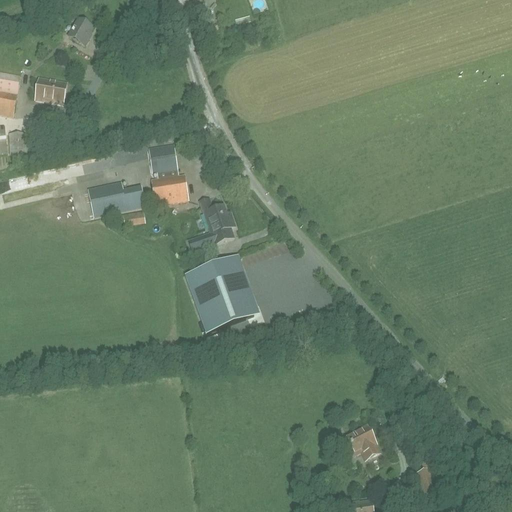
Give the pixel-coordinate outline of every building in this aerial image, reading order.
[(87,39),(92,30),(78,21),(68,39),(84,48),(89,40),(87,39)] [(148,63),(157,61),(155,55),(147,57),(148,63)] [(20,78),(0,74),(0,117),(12,119),(20,78)] [(66,86),(50,83),(39,81),(35,102),(62,106),(66,86)] [(9,157),(31,156),(31,135),(9,135),(9,157)] [(155,208),(188,203),(184,177),(178,178),(177,171),(173,148),(148,151),(152,175),(156,175),(157,182),(151,182),(155,208)] [(59,173),(0,182),(0,193),(61,183),(59,173)] [(89,201),(94,221),(145,209),(141,190),(89,201)] [(229,230),(234,229),(230,218),(227,219),(222,206),(211,210),(208,199),(199,202),(215,246),(233,240),(229,230)] [(124,228),(145,225),(143,215),(123,218),(124,228)] [(186,278),(207,335),(254,318),(239,276),(233,261),(186,278)] [(374,446),(375,445),(366,428),(338,442),(347,460),(360,453),(365,462),(378,455),(374,446)] [(418,475),(420,482),(425,499),(437,495),(434,486),(437,485),(431,464),(423,466),(425,473),(418,475)] [(345,505),(346,511),(372,511),(371,503),(359,505),(358,503),(345,505)]
